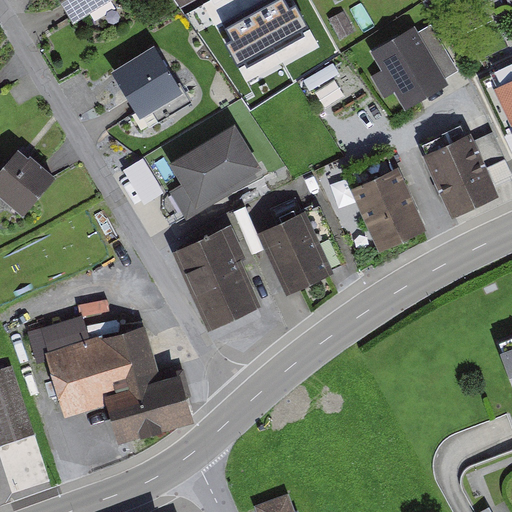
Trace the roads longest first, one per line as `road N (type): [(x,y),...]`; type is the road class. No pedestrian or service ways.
road 1 (residential): [(244,408),(1,0)]
road 2 (secondary): [(244,408),(371,309),(511,231)]
road 3 (secondary): [(72,511),(148,482),(192,454)]
